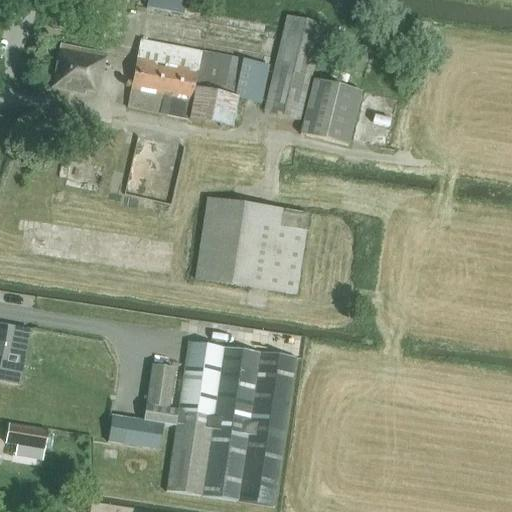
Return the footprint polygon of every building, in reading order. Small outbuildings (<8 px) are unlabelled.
[(263,113),(302,122),(324,26),(286,17),(263,113)] [(140,40),(126,107),(189,120),(194,90),(238,98),(238,101),(264,106),(271,67),(140,40)] [(52,87),(84,93),(85,88),(98,91),(106,53),(61,44),(52,87)] [(348,147),(361,91),(312,80),(300,136),(348,147)] [(128,171),(123,191),(131,193),(136,173),(128,171)] [(195,280),(295,295),(307,215),(207,200),(195,280)] [(93,261),(97,237),(22,224),(18,248),(93,261)] [(0,291),(0,307),(25,309),(26,293),(0,291)] [(0,365),(1,365),(8,325),(0,323),(0,365)] [(176,427),(166,493),(274,509),(296,359),(189,344),(178,410),(168,409),(173,369),(151,366),(143,422),(112,417),(108,443),(159,451),(163,425),(176,427)] [(28,459),(43,461),(48,432),(8,425),(5,444),(9,444),(7,454),(28,457),(28,459)]
